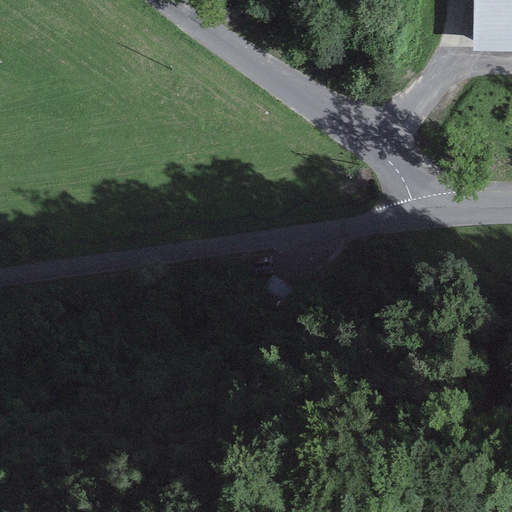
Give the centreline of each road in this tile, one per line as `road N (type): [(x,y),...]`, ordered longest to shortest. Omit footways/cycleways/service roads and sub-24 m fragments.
road 1 (tertiary): [(0,280),(438,215)]
road 2 (tertiary): [(190,0),(391,157),(438,215)]
